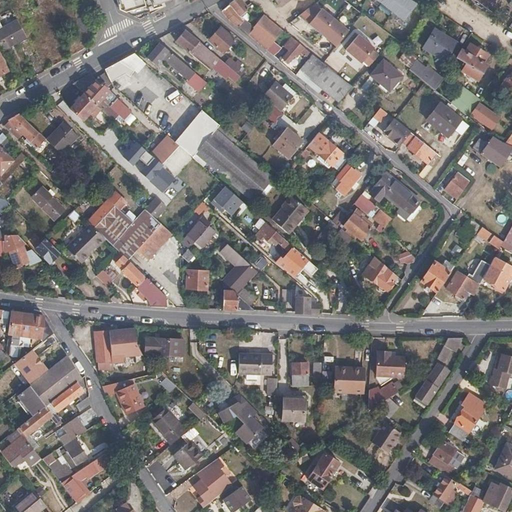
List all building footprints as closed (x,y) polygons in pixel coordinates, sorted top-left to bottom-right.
[(241,0),(233,0),(222,9),(228,18),(237,26),(244,19),(240,15),(247,8),(241,0)] [(375,0),(401,20),(415,3),(410,0),(375,0)] [(498,0),(475,0),(491,11),(498,0)] [(348,29),(321,7),(308,23),(336,45),(348,29)] [(303,10),(298,15),(305,23),(311,17),(303,10)] [(281,28),(264,14),(255,25),(274,41),(283,30),(281,28)] [(0,43),(3,49),(27,36),(18,20),(0,29),(0,43)] [(223,51),(235,38),(221,26),(209,40),(223,51)] [(220,58),(185,29),(176,40),(213,71),(215,69),(212,66),(220,58)] [(444,61),(456,42),(435,29),(423,48),(444,61)] [(283,30),(274,41),(278,44),(287,33),(283,30)] [(280,47),(290,35),(287,33),(278,44),(280,47)] [(358,33),(345,48),(361,62),(363,60),(369,65),(378,54),(372,49),(374,47),(358,33)] [(401,44),(392,36),(389,40),(398,47),(401,44)] [(195,70),(160,41),(148,55),(157,63),(163,56),(161,55),(163,52),(169,57),(168,59),(189,77),(195,70)] [(310,57),(313,54),(300,44),(297,41),(283,58),(288,63),(300,49),(310,57)] [(460,49),(456,57),(467,63),(462,70),(477,80),(487,65),(483,62),(488,54),(470,44),(465,52),(460,49)] [(410,66),(416,59),(418,56),(407,48),(399,58),(410,66)] [(0,74),(9,70),(0,53),(0,74)] [(339,101),(352,85),(316,56),(313,54),(310,57),(300,70),(339,101)] [(117,61),(103,69),(109,81),(124,73),(128,76),(143,59),(139,55),(132,59),(127,62),(117,61)] [(225,62),(233,69),(234,70),(237,72),(243,66),(237,60),(236,62),(230,57),(225,62)] [(212,66),(215,69),(226,78),(233,69),(225,62),(220,58),(212,66)] [(388,90),(400,74),(382,59),(369,75),(388,90)] [(408,69),(435,90),(442,79),(439,77),(428,68),(416,59),(410,66),(408,69)] [(89,74),(73,83),(84,93),(101,108),(114,120),(120,114),(110,105),(118,98),(97,79),(96,80),(89,74)] [(511,95),(511,76),(503,89),(511,95)] [(409,77),(404,83),(411,89),(416,83),(409,77)] [(472,107),(475,104),(442,79),(435,90),(463,113),(467,116),(472,107)] [(264,95),(272,102),(282,110),(294,96),(285,88),(276,81),(264,95)] [(288,85),(285,88),(294,96),(297,92),(288,85)] [(101,108),(84,93),(70,107),(84,119),(90,112),(94,116),(101,108)] [(131,110),(118,98),(110,105),(120,114),(123,118),(131,110)] [(446,136),(460,119),(439,102),(426,119),(446,136)] [(467,116),(480,126),(485,131),(491,123),(472,107),(467,116)] [(382,124),(387,112),(376,108),(372,119),(382,124)] [(221,126),(204,111),(189,128),(177,142),(181,145),(194,157),(198,153),(217,130),(221,126)] [(412,121),(401,112),(394,120),(405,129),(412,121)] [(20,113),(8,119),(9,120),(19,129),(21,131),(18,135),(20,137),(23,133),(27,137),(25,139),(29,143),(31,141),(39,132),(20,113)] [(19,129),(9,120),(4,125),(14,134),(19,129)] [(411,134),(405,129),(405,130),(393,121),(383,133),(395,143),(401,136),(406,139),(411,134)] [(64,122),(47,139),(62,155),(79,137),(64,122)] [(244,122),(240,128),(247,133),(252,126),(244,122)] [(288,157),(302,141),(287,128),(273,144),(288,157)] [(273,180),(217,130),(198,153),(231,183),(253,203),(273,180)] [(45,138),(39,132),(31,141),(29,143),(31,145),(33,143),(37,147),(45,138)] [(440,158),(411,134),(406,139),(401,144),(414,154),(411,158),(416,163),(420,159),(427,165),(419,174),(424,178),(440,158)] [(169,135),(152,153),(152,154),(164,164),(181,145),(177,142),(169,135)] [(0,157),(6,151),(1,147),(9,139),(6,136),(0,142),(0,157)] [(401,136),(395,143),(400,146),(401,144),(406,139),(401,136)] [(498,166),(511,146),(503,142),(492,136),(487,144),(478,138),(470,149),(479,155),(480,154),(498,166)] [(324,145),(314,137),(308,145),(332,167),(334,165),(338,169),(347,158),(343,155),(344,154),(328,140),(324,145)] [(305,148),(298,157),(300,160),(302,162),(310,152),(305,148)] [(6,151),(0,157),(0,174),(14,160),(6,151)] [(22,152),(18,156),(23,161),(27,157),(22,152)] [(0,174),(0,194),(3,197),(11,189),(3,181),(12,173),(19,180),(26,172),(19,165),(23,161),(18,156),(14,160),(0,174)] [(54,174),(67,160),(63,156),(50,170),(54,174)] [(298,157),(290,166),(293,168),(300,160),(298,157)] [(122,160),(117,165),(126,174),(135,164),(129,158),(125,163),(122,160)] [(345,194),(360,176),(361,173),(355,168),(354,169),(347,164),(338,176),(342,180),(337,187),(345,194)] [(290,166),(281,177),(288,182),(297,171),(293,168),(290,166)] [(451,181),(457,173),(455,171),(449,179),(451,181)] [(465,179),(457,173),(451,181),(444,189),(453,195),(465,179)] [(402,206),(413,215),(420,207),(416,204),(416,203),(384,177),(369,195),(378,202),(385,194),(401,207),(402,206)] [(31,196),(54,220),(56,219),(65,209),(41,186),(31,196)] [(235,193),(227,186),(212,202),(220,210),(223,207),(235,193)] [(114,191),(87,222),(89,224),(94,229),(115,206),(119,210),(126,202),(114,191)] [(244,202),(235,193),(223,207),(226,210),(232,215),(244,202)] [(0,194),(0,212),(1,214),(11,205),(3,197),(0,194)] [(387,224),(392,218),(387,214),(361,194),(357,198),(371,209),(372,207),(378,212),(374,217),(381,222),(383,220),(387,224)] [(296,223),(309,208),(292,195),(273,219),(291,233),(298,225),(296,223)] [(152,201),(144,210),(151,215),(152,217),(159,208),(152,201)] [(210,208),(203,202),(195,210),(200,215),(204,210),(206,212),(210,208)] [(132,223),(119,210),(115,206),(94,229),(105,240),(118,252),(128,261),(137,251),(161,225),(152,217),(151,215),(144,210),(132,223)] [(408,222),(413,215),(402,206),(401,207),(396,213),(408,222)] [(347,228),(345,231),(350,235),(353,233),(360,239),(370,227),(367,224),(369,222),(362,216),(363,214),(356,208),(343,225),(347,228)] [(209,227),(211,224),(203,217),(188,234),(196,241),(209,227)] [(479,225),(470,218),(462,227),(472,235),(479,225)] [(331,219),(315,239),(324,246),(340,227),(331,219)] [(424,240),(432,231),(419,220),(411,231),(417,237),(418,235),(424,240)] [(511,248),(511,223),(502,243),(511,248)] [(94,229),(89,224),(67,247),(82,262),(105,240),(94,229)] [(137,251),(148,261),(167,240),(172,234),(161,225),(137,251)] [(479,225),(472,235),(470,239),(480,245),(488,232),(479,225)] [(216,233),(209,227),(196,241),(202,247),(216,233)] [(289,253),(295,247),(275,229),(273,228),(265,237),(272,243),(274,240),(286,251),(289,253)] [(345,231),(342,228),(339,232),(350,242),(353,238),(350,235),(345,231)] [(35,262),(27,243),(17,233),(3,233),(3,238),(3,240),(4,252),(9,250),(16,267),(28,262),(29,265),(35,262)] [(502,243),(492,235),(487,244),(498,250),(502,243)] [(50,263),(61,253),(46,239),(36,249),(50,263)] [(295,247),(289,253),(283,259),(281,256),(277,261),(282,266),(294,275),(302,265),(311,272),(316,266),(295,247)] [(188,250),(183,255),(188,260),(193,255),(188,250)] [(122,271),(137,285),(143,278),(129,264),(130,262),(128,261),(118,252),(111,259),(123,271),(122,271)] [(388,290),(397,275),(376,258),(375,257),(363,274),(388,290)] [(247,278),(255,269),(248,263),(243,258),(223,280),(234,290),(235,292),(237,293),(249,280),(247,278)] [(441,265),(449,271),(454,264),(445,258),(441,265)] [(511,268),(493,259),(482,279),(494,285),(492,288),(500,293),(502,289),(503,290),(510,278),(511,278),(511,275),(511,268)] [(421,281),(436,291),(449,271),(441,265),(434,261),(421,281)] [(96,275),(106,285),(112,279),(101,269),(96,275)] [(207,290),(207,273),(188,272),(187,290),(207,290)] [(467,292),(473,296),(474,295),(481,281),(474,277),(472,282),(468,279),(470,277),(467,275),(465,278),(457,272),(446,289),(463,299),(467,292)] [(151,306),(167,307),(166,296),(145,276),(143,278),(137,285),(136,286),(149,299),(151,306)] [(248,310),(255,310),(237,293),(235,292),(234,290),(224,290),(223,309),(248,310)] [(307,314),(318,314),(316,304),(310,304),(310,297),(296,297),(295,312),(307,314)] [(0,310),(0,322),(7,323),(8,312),(0,310)] [(23,313),(12,312),(10,334),(14,334),(12,353),(14,354),(18,354),(23,313)] [(34,315),(23,313),(18,354),(20,355),(22,344),(30,345),(31,336),(34,315)] [(55,331),(47,316),(36,315),(34,315),(31,336),(41,338),(43,340),(52,333),(55,331)] [(136,346),(135,331),(95,333),(97,362),(99,362),(99,369),(118,370),(118,364),(125,364),(125,360),(143,358),(136,346)] [(456,350),(462,338),(447,338),(437,357),(443,361),(450,347),(456,350)] [(155,339),(147,339),(146,354),(169,355),(183,356),(184,340),(159,339),(155,339)] [(272,367),(273,345),(241,344),(240,365),(272,367)] [(0,347),(0,361),(8,353),(1,346),(0,347)] [(309,370),(309,346),(294,346),(295,370),(309,370)] [(315,358),(323,359),(324,346),(316,346),(315,358)] [(34,348),(29,352),(17,361),(32,383),(49,369),(34,348)] [(405,357),(391,357),(390,352),(378,352),(378,372),(405,373),(405,357)] [(85,376),(70,356),(20,396),(34,416),(38,414),(49,405),(64,393),(82,379),(85,376)] [(511,359),(502,356),(498,371),(495,370),(490,369),(486,383),(500,388),(505,373),(511,374),(511,359)] [(415,397),(427,404),(449,371),(437,364),(415,397)] [(364,369),(350,369),(350,373),(335,373),(334,393),(363,395),(364,369)] [(270,387),(278,388),(278,371),(270,370),(270,387)] [(170,391),(176,386),(166,377),(161,382),(170,391)] [(86,383),(82,379),(64,393),(71,400),(71,401),(84,390),(82,386),(86,383)] [(368,400),(367,411),(372,408),(388,398),(398,391),(392,382),(378,391),(380,393),(368,400)] [(114,383),(104,386),(106,392),(108,396),(118,392),(118,391),(114,383)] [(118,392),(127,414),(144,407),(135,384),(118,391),(118,392)] [(64,393),(49,405),(55,413),(71,400),(64,393)] [(465,408),(451,429),(464,438),(487,404),(470,393),(462,406),(465,408)] [(251,416),(257,411),(240,394),(228,401),(230,406),(237,402),(251,416)] [(90,400),(89,397),(77,405),(81,411),(91,404),(90,400)] [(372,408),(389,419),(398,407),(388,398),(372,408)] [(283,421),(304,422),(305,400),(284,399),(283,421)] [(262,428),(251,416),(237,402),(230,406),(219,412),(224,422),(236,415),(244,423),(235,432),(247,443),(262,428)] [(192,403),(186,408),(199,421),(205,415),(192,403)] [(38,414),(34,416),(34,417),(40,425),(51,417),(57,424),(61,420),(55,413),(49,405),(38,414)] [(171,443),(187,430),(167,406),(151,420),(171,443)] [(92,408),(92,407),(81,415),(86,421),(96,414),(92,408)] [(40,425),(34,417),(19,429),(26,437),(40,425)] [(86,431),(78,417),(64,427),(69,434),(59,440),(64,446),(66,445),(74,439),(86,431)] [(369,441),(387,453),(400,433),(382,421),(369,441)] [(26,437),(19,429),(13,434),(18,440),(4,451),(15,465),(25,457),(31,465),(41,457),(33,446),(27,439),(26,437)] [(39,430),(27,439),(33,446),(44,436),(39,430)] [(66,445),(64,446),(68,453),(64,456),(73,468),(87,458),(74,439),(66,445)] [(190,440),(174,454),(186,468),(202,454),(190,440)] [(428,463),(441,472),(455,451),(442,442),(428,463)] [(511,446),(507,444),(496,468),(511,475),(511,446)] [(122,455),(116,446),(106,453),(113,462),(115,460),(122,455)] [(113,462),(106,453),(74,474),(62,483),(78,502),(89,493),(79,480),(86,475),(88,478),(113,462)] [(324,453),(308,479),(322,488),(339,462),(324,453)] [(56,461),(51,454),(45,459),(55,472),(56,475),(62,483),(74,474),(66,463),(63,465),(59,459),(56,461)] [(227,474),(216,458),(206,466),(224,489),(229,485),(223,477),(227,474)] [(271,475),(273,470),(262,465),(260,470),(271,475)] [(203,476),(217,495),(224,489),(206,466),(203,469),(206,473),(203,476)] [(197,498),(203,506),(217,495),(203,476),(206,473),(203,469),(202,469),(197,473),(201,478),(193,484),(201,495),(197,498)] [(455,483),(445,477),(434,494),(447,502),(454,491),(451,489),(455,483)] [(511,493),(511,488),(491,479),(489,484),(491,486),(487,494),(494,497),(491,505),(504,511),(511,493)] [(224,498),(232,511),(250,500),(242,486),(231,493),(229,490),(224,493),(226,496),(224,498)] [(478,511),(484,500),(470,494),(469,497),(461,511),(478,511)] [(49,511),(52,510),(40,496),(20,511),(49,511)] [(297,506),(293,511),(325,511),(321,509),(322,508),(304,497),(303,498),(300,496),(297,496),(294,501),(294,504),(297,506)] [(113,510),(114,511),(125,511),(131,508),(126,501),(113,510)]
